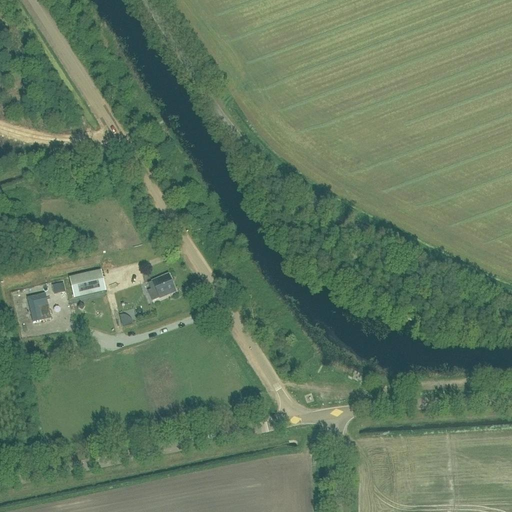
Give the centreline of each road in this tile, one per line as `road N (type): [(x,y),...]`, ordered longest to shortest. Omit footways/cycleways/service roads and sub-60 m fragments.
road 1 (unclassified): [(287,420),(284,400),(28,0)]
road 2 (unclassified): [(146,0),(233,133),(283,184),(511,304)]
road 3 (tertiary): [(0,482),(287,420)]
road 4 (tertiary): [(338,417),(511,400)]
